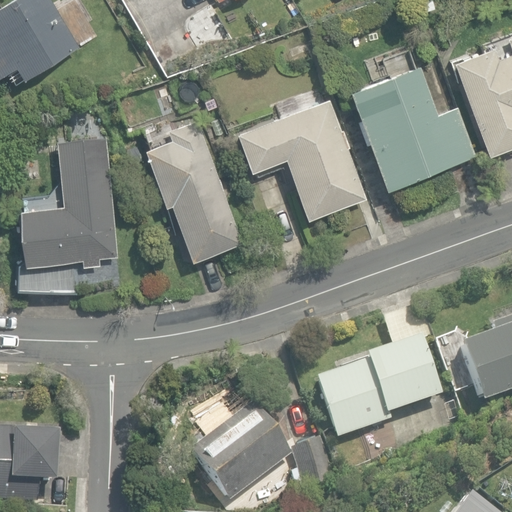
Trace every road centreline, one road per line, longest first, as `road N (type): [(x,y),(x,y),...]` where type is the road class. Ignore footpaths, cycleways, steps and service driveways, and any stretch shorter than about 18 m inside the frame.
road 1 (residential): [(511,217),(185,329),(107,343)]
road 2 (residential): [(99,511),(107,343)]
